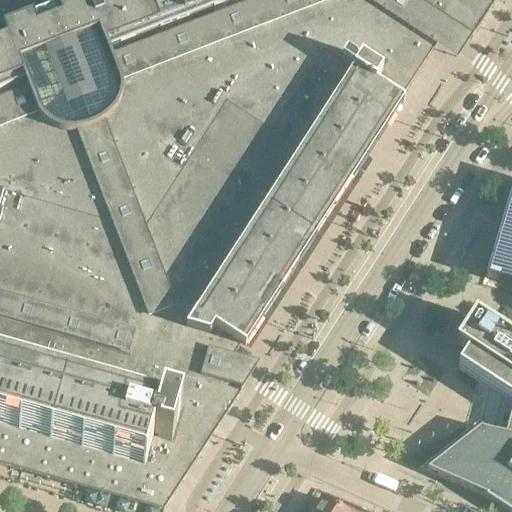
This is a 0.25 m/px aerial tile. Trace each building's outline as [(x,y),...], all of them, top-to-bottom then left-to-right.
[(107,0),(92,6),(89,0),(75,0),(57,7),(61,18),(49,22),(37,27),(33,16),(3,28),(7,38),(0,41),(0,466),(76,488),(161,511),(163,511),(189,473),(244,389),(221,383),(224,372),(227,361),(231,362),(249,334),(251,332),(250,332),(258,320),(258,321),(260,319),(259,318),(266,307),(267,307),(268,305),(275,293),(275,294),(277,291),(276,291),(284,280),(286,278),(285,278),(293,266),(294,265),(294,264),(301,253),(302,253),(303,251),(303,250),(310,239),(310,240),(313,236),(312,236),(319,225),(320,225),(321,223),(320,223),(328,211),(329,212),(330,210),(329,210),(337,198),(339,196),(338,196),(346,184),(346,185),(347,183),(354,171),(355,171),(356,169),(355,169),(363,157),(364,158),(365,156),(364,156),(372,144),(373,142),(380,130),(381,130),(382,129),(382,128),(389,117),(390,117),(391,115),(390,115),(398,103),(399,103),(400,102),(399,101),(405,92),(406,92),(407,90),(410,86),(411,85),(411,84),(418,73),(419,73),(420,71),(427,59),(428,60),(429,58),(428,57),(436,46),(434,44),(443,30),(447,25),(471,41),(498,0),(107,0)] [(511,288),(511,281),(501,279),(511,243),(508,240),(511,236),(511,233),(511,197),(487,281),(511,288)] [(511,233),(511,236),(508,240),(511,243),(501,279),(511,281),(511,233)] [(455,348),(468,355),(487,326),(475,318),(455,348)] [(511,342),(487,326),(468,355),(458,371),(476,383),(511,405),(511,411),(510,418),(509,417),(507,417),(506,417),(505,417),(503,418),(502,419),(501,420),(501,421),(501,422),(501,423),(501,424),(501,426),(502,427),(503,428),(504,428),(505,429),(507,429),(505,437),(480,431),(427,474),(489,501),(491,495),(511,504),(511,342)] [(313,511),(338,511),(321,501),(313,511)]
